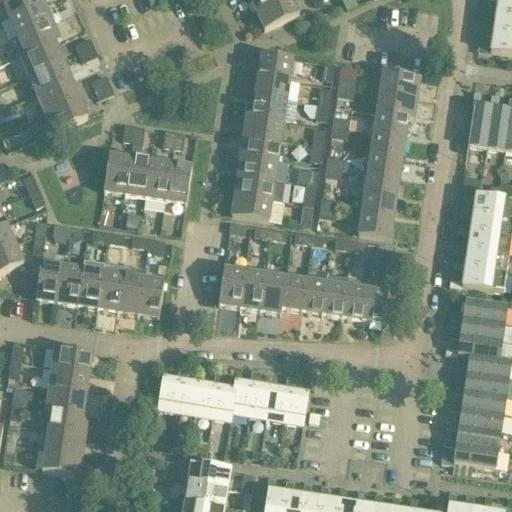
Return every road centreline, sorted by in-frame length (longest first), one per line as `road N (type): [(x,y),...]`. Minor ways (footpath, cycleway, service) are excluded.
road 1 (residential): [(135,352),(415,365),(456,46)]
road 2 (residential): [(110,511),(135,352)]
road 3 (residential): [(0,333),(135,352)]
road 4 (residential): [(342,19),(347,36),(456,46)]
